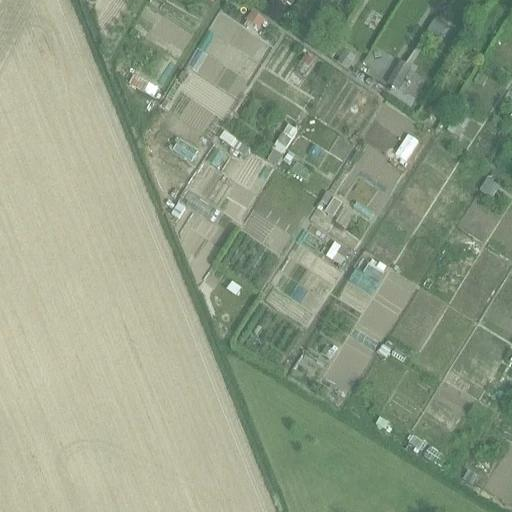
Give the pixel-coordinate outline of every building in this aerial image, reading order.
[(251,14),(246,21),(259,30),(264,22),(251,14)] [(436,19),(427,34),(437,40),(446,25),(436,19)] [(303,41),(302,43),(312,50),(314,48),(320,39),(310,32),(303,41)] [(336,63),(334,65),(345,72),(346,70),(353,60),(343,53),(336,63)] [(305,56),(300,62),(308,68),(313,61),(305,56)] [(400,63),(387,85),(392,88),(399,92),(411,69),(406,66),(400,63)] [(182,74),(178,81),(183,84),(187,78),(182,74)] [(479,76),(474,83),(483,89),(487,82),(479,76)] [(438,101),(431,112),(442,118),(448,108),(438,101)] [(458,113),(446,132),(458,139),(470,121),(458,113)] [(288,155),(282,164),(288,168),(294,159),(288,155)] [(487,181),(480,192),(492,199),(499,188),(487,181)] [(326,195),(320,205),(327,209),(333,200),(326,195)] [(377,265),(374,270),(381,275),(385,269),(377,265)] [(367,266),(362,275),(368,279),(374,270),(367,266)] [(374,270),(368,279),(377,285),(383,276),(381,275),(374,270)] [(232,285),(226,294),(236,300),(242,292),(232,285)] [(379,418),(375,425),(385,431),(389,425),(379,418)] [(414,438),(409,445),(420,452),(424,444),(414,438)] [(468,471),(462,480),(471,485),(476,477),(468,471)]
